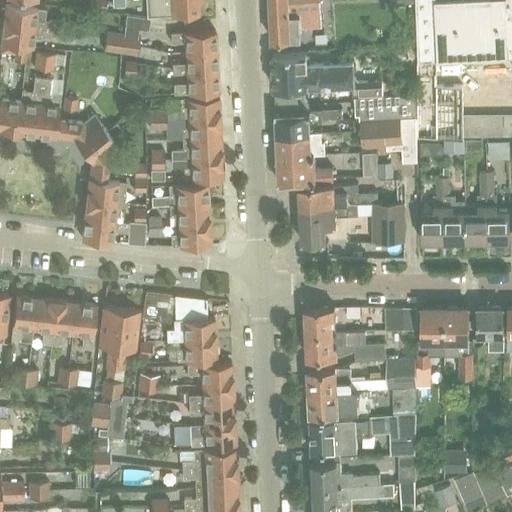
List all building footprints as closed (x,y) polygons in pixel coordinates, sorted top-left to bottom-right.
[(106,0),(88,0),(88,10),(105,11),(106,0)] [(147,0),(148,16),(182,14),(198,13),(198,2),(203,1),(203,0),(147,0)] [(269,0),(271,13),(272,14),(273,18),(271,19),(272,38),(301,37),(301,25),(322,24),(321,0),(269,0)] [(511,0),(415,0),(419,59),(495,55),(511,53),(511,0)] [(6,3),(4,22),(56,28),(57,21),(44,19),(45,8),(6,3)] [(123,42),(140,45),(141,35),(138,35),(138,34),(139,28),(148,30),(150,18),(126,14),(124,32),(123,42)] [(55,37),(56,28),(4,22),(1,42),(1,50),(15,52),(16,44),(32,46),(34,35),(55,37)] [(185,40),(186,51),(216,49),(215,28),(171,31),(171,40),(185,40)] [(107,29),(106,40),(123,42),(124,32),(107,29)] [(121,53),(123,42),(106,40),(104,50),(121,53)] [(123,42),(121,53),(138,55),(140,45),(123,42)] [(26,61),(28,47),(16,45),(15,60),(26,61)] [(186,59),(172,60),(173,71),(187,70),(217,69),(216,49),(186,51),(186,59)] [(307,49),(272,51),(274,86),(296,85),(296,83),(302,83),(302,85),(308,85),(308,96),(360,94),(388,92),(388,80),(364,82),(363,59),(318,61),(318,60),(308,60),(307,49)] [(44,68),(46,51),(36,50),(34,67),(44,68)] [(46,51),(44,68),(54,69),(56,52),(46,51)] [(417,136),(464,136),(463,113),(463,82),(436,83),(436,58),(416,59),(416,91),(417,116),(417,136)] [(136,74),(137,60),(125,59),(124,73),(136,74)] [(187,70),(188,80),(173,81),(174,92),(218,90),(217,69),(187,70)] [(22,89),(21,99),(17,131),(36,133),(43,76),(34,75),(33,90),(22,89)] [(43,76),(36,133),(56,136),(61,94),(50,92),(52,77),(43,76)] [(416,91),(388,92),(360,94),(361,118),(401,116),(417,116),(416,91)] [(149,108),(150,118),(167,118),(185,117),(220,115),(219,94),(180,96),(181,108),(166,109),(166,107),(149,108)] [(78,96),(64,95),(63,107),(77,109),(78,96)] [(0,103),(0,129),(17,131),(21,99),(2,97),(2,104),(0,103)] [(342,105),(275,109),(277,132),(310,130),(310,119),(342,118),(342,105)] [(463,113),(464,136),(475,136),(474,112),(463,113)] [(474,112),(475,136),(485,135),(485,112),(474,112)] [(485,112),(485,135),(489,135),(496,135),(496,112),(485,112)] [(496,112),(496,135),(507,135),(507,112),(496,112)] [(63,118),(61,135),(74,137),(83,147),(107,128),(95,113),(83,122),(81,120),(63,118)] [(221,136),(220,115),(185,117),(185,126),(182,126),(182,137),(221,136)] [(417,116),(401,116),(361,118),(362,142),(387,141),(387,147),(403,146),(403,160),(418,159),(417,136),(417,116)] [(167,118),(150,118),(150,128),(167,127),(167,118)] [(117,121),(107,128),(83,147),(92,159),(90,171),(107,173),(109,155),(107,153),(128,136),(117,121)] [(277,132),(278,158),(294,158),(294,152),(315,152),(326,151),(325,140),(322,140),(321,129),(310,130),(277,132)] [(171,157),(186,156),(222,155),(221,136),(182,137),(183,148),(171,149),(171,157)] [(482,138),(466,138),(466,149),(482,149),(482,138)] [(421,153),(443,153),(443,144),(439,140),(421,141),(421,153)] [(501,156),(501,140),(488,141),(488,156),(501,156)] [(151,158),(164,158),(164,148),(151,148),(151,158)] [(315,165),(315,152),(294,152),(294,158),(278,158),(279,180),(333,178),(333,164),(315,165)] [(223,176),(222,155),(186,156),(187,166),(183,166),(184,178),(223,176)] [(164,158),(151,158),(151,179),(165,178),(164,158)] [(377,159),(363,160),(364,174),(378,174),(377,159)] [(146,162),(134,162),(134,175),(146,175),(146,162)] [(378,166),(378,178),(393,178),(393,166),(378,166)] [(437,184),(450,184),(450,174),(436,174),(437,184)] [(127,181),(89,176),(87,196),(125,201),(127,181)] [(146,176),(134,176),(134,191),(146,190),(146,176)] [(299,183),(300,204),(358,201),(373,201),(378,201),(378,191),(359,191),(359,181),(299,183)] [(208,182),(177,183),(169,183),(169,194),(163,194),(163,183),(151,183),(151,203),(170,203),(209,201),(208,182)] [(450,193),(450,184),(437,184),(437,193),(444,193),(450,193)] [(466,239),(487,239),(487,191),(481,192),(478,192),(478,202),(466,202),(466,208),(466,239)] [(497,191),(494,191),(487,191),(487,239),(511,239),(510,208),(497,208),(497,191)] [(455,193),(450,193),(444,193),(444,202),(444,239),(466,239),(466,208),(466,202),(466,198),(455,198),(455,193)] [(122,221),(125,201),(87,196),(84,216),(122,221)] [(373,229),(373,239),(405,239),(405,200),(396,200),(378,201),(373,201),(373,212),(373,229)] [(174,214),(174,223),(210,222),(209,201),(170,203),(170,215),(174,214)] [(359,213),(358,201),(300,204),(302,241),(326,240),(325,225),(336,224),(336,214),(359,213)] [(422,239),(444,239),(444,202),(435,202),(435,208),(422,208),(422,239)] [(134,219),(145,219),(145,207),(134,207),(134,219)] [(148,215),(148,224),(161,223),(161,215),(148,215)] [(113,230),(129,232),(130,222),(122,221),(84,216),(82,237),(112,240),(113,230)] [(127,242),(144,244),(146,224),(130,222),(129,232),(127,242)] [(180,244),(211,242),(210,222),(174,223),(175,232),(171,232),(172,244),(180,244)] [(161,223),(148,224),(148,234),(161,233),(161,223)] [(9,293),(0,291),(0,331),(5,332),(9,293)] [(174,296),(146,292),(142,316),(170,321),(174,296)] [(31,340),(36,296),(16,294),(11,337),(31,340)] [(56,298),(36,296),(31,340),(51,342),(53,328),(56,298)] [(56,298),(53,328),(51,342),(61,343),(63,329),(72,330),(76,300),(56,298)] [(92,346),(93,332),(97,302),(76,300),(72,330),(83,331),(82,345),(92,346)] [(107,366),(114,366),(122,305),(103,303),(99,343),(109,344),(107,366)] [(139,307),(122,305),(114,366),(123,367),(125,346),(135,347),(139,307)] [(305,307),(306,331),(336,330),(335,316),(335,305),(305,307)] [(360,317),(360,305),(347,305),(347,317),(360,317)] [(402,305),(402,317),(402,328),(416,328),(416,305),(402,305)] [(421,305),(421,339),(416,340),(418,365),(431,365),(431,339),(444,339),(445,305),(421,305)] [(460,377),(473,377),(473,340),(469,340),(469,305),(445,305),(444,339),(444,353),(460,353),(460,377)] [(485,378),(485,349),(485,342),(482,342),(482,336),(489,336),(489,349),(504,349),(504,306),(478,305),(477,338),(473,338),(473,340),(473,377),(473,378),(485,378)] [(180,338),(215,336),(214,316),(175,317),(176,330),(179,330),(180,338)] [(347,330),(336,330),(306,331),(308,357),(337,355),(355,349),(356,359),(387,357),(397,357),(397,349),(387,350),(386,341),(348,343),(347,330)] [(216,357),(215,336),(180,338),(172,338),(172,347),(176,346),(176,358),(216,357)] [(152,342),(140,340),(138,354),(150,356),(152,342)] [(309,367),(310,391),(362,388),(369,387),(393,386),(416,385),(416,356),(397,357),(387,357),(389,378),(337,381),(336,366),(309,367)] [(232,380),(231,360),(187,362),(187,372),(202,372),(202,381),(232,380)] [(67,382),(69,366),(59,365),(57,381),(67,382)] [(25,383),(26,367),(14,366),(14,367),(9,367),(7,381),(25,383)] [(79,367),(69,366),(67,382),(77,383),(79,367)] [(26,367),(25,383),(36,384),(38,368),(26,367)] [(138,380),(159,382),(159,373),(139,371),(138,380)] [(111,396),(113,379),(103,378),(101,394),(111,396)] [(123,380),(113,379),(111,396),(121,397),(123,380)] [(158,391),(159,382),(138,380),(138,389),(158,391)] [(188,394),(189,402),(203,402),(233,400),(232,380),(202,381),(203,393),(188,394)] [(9,385),(0,384),(0,394),(8,395),(9,385)] [(393,386),(394,413),(398,412),(417,411),(416,385),(393,386)] [(369,387),(362,388),(310,391),(311,413),(339,412),(370,411),(369,387)] [(187,392),(179,392),(180,400),(188,400),(187,392)] [(65,410),(65,396),(53,395),(52,409),(65,410)] [(233,400),(203,402),(189,402),(189,412),(204,411),(204,422),(234,420),(233,400)] [(91,412),(108,414),(109,402),(92,401),(91,412)] [(107,425),(108,414),(91,412),(90,424),(107,425)] [(398,412),(394,413),(372,414),(373,434),(399,432),(398,412)] [(399,435),(415,435),(416,412),(398,412),(399,432),(399,435)] [(311,417),(312,449),(337,448),(358,447),(356,415),(311,417)] [(62,421),(52,420),(51,437),(61,437),(62,421)] [(235,441),(234,420),(204,422),(190,423),(191,443),(235,441)] [(71,421),(62,421),(61,437),(70,438),(71,430),(71,421)] [(93,459),(111,459),(111,450),(107,449),(107,436),(94,435),(93,459)] [(195,447),(195,458),(182,458),(183,467),(236,464),(236,445),(195,447)] [(445,453),(445,470),(467,470),(467,453),(445,453)] [(111,459),(93,459),(93,468),(110,469),(111,459)] [(379,480),(404,478),(404,467),(379,469),(379,472),(352,474),(352,470),(341,471),(341,459),(313,460),(314,486),(379,482),(379,480)] [(474,470),(484,493),(499,486),(489,463),(474,470)] [(195,475),(195,486),(237,484),(236,464),(183,467),(183,476),(195,475)] [(503,485),(511,480),(511,464),(496,473),(503,485)] [(488,501),(484,493),(474,470),(474,468),(454,477),(469,510),(488,501)] [(89,485),(89,472),(75,472),(75,485),(89,485)] [(0,487),(23,488),(23,479),(0,479),(0,487)] [(29,488),(49,488),(49,479),(29,479),(29,488)] [(339,509),(338,494),(386,492),(387,508),(415,506),(415,481),(379,482),(314,486),(315,510),(339,509)] [(451,483),(435,489),(442,506),(458,500),(451,483)] [(238,502),(237,484),(195,486),(196,496),(184,497),(184,506),(238,502)] [(23,488),(0,487),(0,506),(0,507),(0,497),(23,497),(23,488)] [(49,488),(29,488),(29,497),(49,497),(49,488)] [(152,508),(169,507),(168,496),(151,498),(152,508)] [(238,511),(238,502),(184,506),(184,511),(238,511)]
